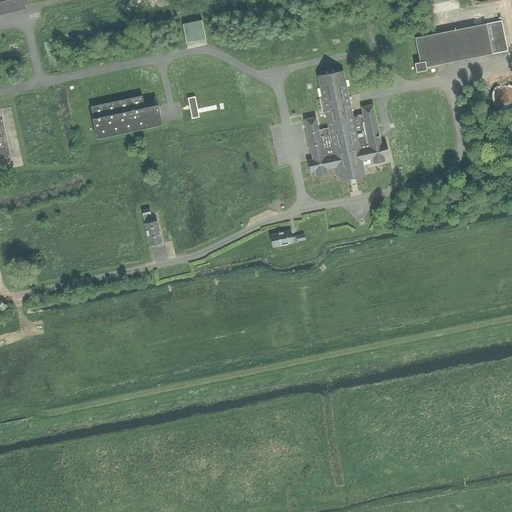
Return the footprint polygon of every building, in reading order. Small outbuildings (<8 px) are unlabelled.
[(0,0),(0,16),(25,10),(23,0),(24,0),(0,0)] [(202,20),(182,24),(186,43),(206,39),(202,20)] [(501,21),(414,39),(419,63),(415,64),(416,73),(426,71),(426,68),(507,51),(501,21)] [(316,117),(304,119),(312,159),(307,160),(310,172),(315,171),(316,176),(327,173),(326,169),(336,167),(339,181),(350,178),(351,184),(356,183),(355,177),(365,175),(363,166),(385,161),(384,156),(388,155),(386,144),(381,145),(373,105),(361,107),(362,115),(353,117),(343,71),(317,76),(328,128),(318,130),(316,117)] [(141,97),(90,109),(97,139),(162,125),(157,105),(144,108),(141,97)] [(195,97),(187,98),(192,119),(199,117),(195,97)] [(0,159),(10,158),(2,120),(0,120),(0,159)] [(150,209),(141,211),(150,246),(162,243),(157,221),(149,222),(148,215),(151,214),(150,209)] [(272,248),(306,242),(304,235),(293,238),(291,231),(270,235),(272,248)]
